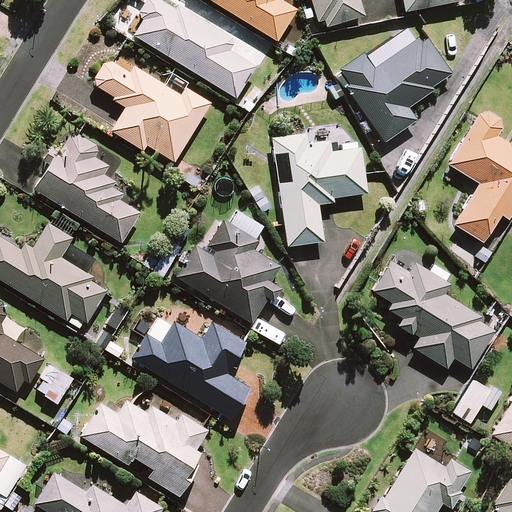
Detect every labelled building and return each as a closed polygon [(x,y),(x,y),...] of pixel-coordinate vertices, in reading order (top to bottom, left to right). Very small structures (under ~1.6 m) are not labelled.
[(141,20),(131,35),(234,98),(254,66),(228,50),(232,45),(230,38),(176,5),(173,9),(158,0),(144,0),(138,11),(139,19),(141,20)] [(208,0),(276,41),(295,10),(279,0),(208,0)] [(309,0),(316,22),(322,20),(324,27),(363,16),(358,0),(309,0)] [(400,0),(403,12),(459,1),(458,0),(400,0)] [(364,56),(373,68),(413,40),(404,28),(364,56)] [(345,87),(383,142),(415,120),(407,107),(433,90),(430,87),(450,73),(426,38),(420,42),(417,38),(413,40),(373,68),(364,56),(362,52),(338,69),(349,84),(345,87)] [(173,162),(209,103),(184,87),(179,95),(163,85),(132,66),(128,72),(112,63),(110,61),(102,63),(92,78),(94,86),(112,97),(111,100),(123,108),(109,131),(142,151),(145,145),(173,162)] [(163,85),(179,95),(184,87),(186,83),(170,73),(163,85)] [(507,220),(511,210),(511,136),(508,143),(495,136),(500,128),(498,119),(486,111),(477,114),(446,164),(477,183),(452,224),(481,242),(498,214),(507,220)] [(47,164),(32,189),(120,243),(139,212),(118,199),(122,194),(111,187),(114,181),(102,174),(107,165),(93,156),(96,151),(95,144),(76,133),(69,134),(58,151),(50,146),(41,160),(47,164)] [(305,133),(270,138),(282,224),(286,246),(322,241),(317,204),(332,202),(332,198),(366,193),(364,174),(360,147),(330,151),(328,140),(307,143),(305,133)] [(236,210),(228,223),(254,239),(262,226),(236,210)] [(194,245),(174,277),(251,324),(267,298),(272,301),(280,289),(269,282),(279,266),(252,249),(257,241),(254,239),(228,223),(222,219),(205,246),(213,251),(211,255),(194,245)] [(0,237),(0,280),(65,320),(69,313),(85,323),(105,290),(90,281),(92,277),(85,273),(59,257),(68,243),(71,238),(47,222),(31,248),(23,243),(19,249),(0,237)] [(68,243),(59,257),(85,273),(93,259),(68,243)] [(477,320),(479,316),(443,294),(449,284),(413,261),(407,271),(389,260),(370,290),(389,302),(385,309),(399,318),(395,325),(410,334),(411,332),(417,336),(411,347),(445,368),(452,358),(469,369),(493,330),(477,320)] [(0,382),(15,392),(22,380),(27,383),(43,358),(2,333),(0,326),(0,321),(4,314),(1,302),(0,300),(0,382)] [(146,334),(159,342),(169,325),(157,317),(146,334)] [(144,333),(129,358),(229,419),(249,387),(225,373),(226,371),(230,373),(237,362),(233,360),(244,342),(210,321),(200,338),(172,321),(169,325),(159,342),(146,334),(144,333)] [(70,378),(47,364),(38,378),(42,380),(36,391),(55,402),(70,378)] [(496,395),(473,381),(453,413),(468,423),(480,404),(488,409),(496,395)] [(489,434),(511,448),(511,393),(507,402),(508,403),(489,434)] [(98,402),(78,435),(126,464),(131,456),(152,468),(147,477),(178,496),(197,465),(192,461),(198,451),(194,449),(206,430),(179,413),(175,420),(150,405),(146,412),(125,399),(116,413),(98,402)] [(444,466),(413,447),(372,511),(434,511),(440,503),(450,508),(460,491),(457,490),(469,470),(449,458),(444,466)] [(25,465),(8,454),(0,466),(0,493),(5,497),(25,465)] [(85,491),(52,471),(32,503),(46,511),(157,511),(161,507),(134,490),(125,504),(90,483),(85,491)] [(495,507),(492,511),(511,511),(511,481),(507,478),(492,504),(493,505),(493,506),(495,507)]
